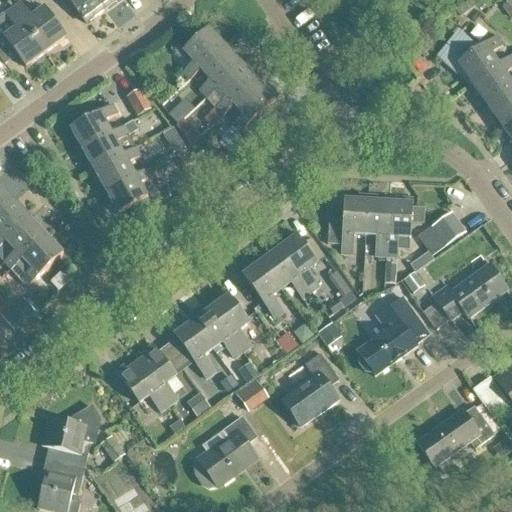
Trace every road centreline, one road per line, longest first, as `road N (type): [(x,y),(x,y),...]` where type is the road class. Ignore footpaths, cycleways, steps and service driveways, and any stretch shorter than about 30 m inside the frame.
road 1 (residential): [(0,391),(54,338),(321,147),(353,134)]
road 2 (residential): [(259,511),(511,330)]
road 3 (residential): [(0,136),(186,0)]
road 4 (residential): [(511,228),(453,159),(390,134),(353,134)]
road 5 (residential): [(353,134),(265,0)]
